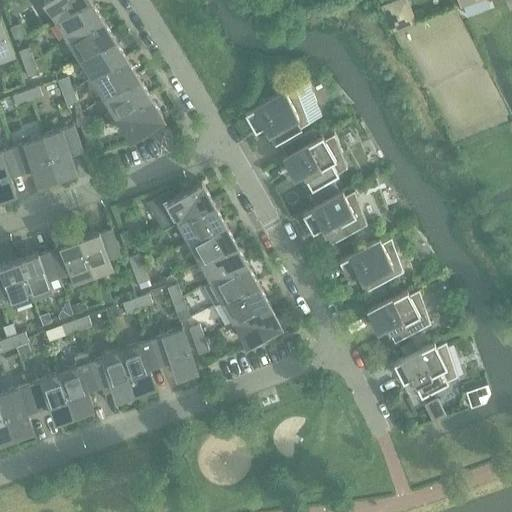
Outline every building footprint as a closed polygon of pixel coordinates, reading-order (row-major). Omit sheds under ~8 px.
[(43,0),(56,19),(85,0),(43,0)] [(85,0),(56,19),(68,38),(102,17),(90,0),(85,0)] [(0,16),(0,57),(13,53),(0,16)] [(114,36),(102,17),(68,38),(80,58),(114,36)] [(15,40),(25,36),(20,23),(10,27),(15,40)] [(126,56),(114,36),(80,58),(92,77),(126,56)] [(29,46),(19,50),(23,63),(34,59),(29,46)] [(138,75),(126,56),(92,77),(104,96),(138,75)] [(28,77),(39,73),(34,59),(23,63),(28,77)] [(150,94),(138,75),(104,96),(116,116),(150,94)] [(68,76),(57,79),(62,93),(73,89),(68,76)] [(309,82),(297,89),(296,88),(287,93),(284,89),(245,111),(255,129),(264,124),(274,142),(322,114),(309,82)] [(30,100),(43,96),(39,85),(26,90),(30,100)] [(67,106),(78,102),(73,89),(62,93),(67,106)] [(26,90),(13,94),(17,105),(30,100),(26,90)] [(116,116),(128,136),(162,115),(150,94),(116,116)] [(89,116),(78,120),(83,133),(94,129),(89,116)] [(70,149),(82,145),(74,123),(42,135),(56,173),(75,166),(70,149)] [(312,127),(281,145),(286,154),(317,137),(312,127)] [(88,147),(99,143),(94,129),(83,133),(88,147)] [(286,154),(282,156),(293,174),(301,170),(311,187),(347,167),(334,133),(324,138),(322,134),(317,137),(286,154)] [(37,180),(56,173),(42,135),(12,146),(20,168),(31,163),(37,180)] [(9,172),(20,168),(12,146),(0,150),(0,192),(14,188),(9,172)] [(169,188),(147,200),(162,229),(178,220),(213,201),(201,180),(173,195),(169,188)] [(354,189),(345,195),(342,190),(302,212),(312,230),(321,225),(331,243),(367,223),(354,189)] [(213,201),(178,220),(189,241),(224,221),(213,201)] [(224,221),(189,241),(200,260),(235,241),(224,221)] [(99,231),(98,228),(79,235),(93,273),(112,266),(107,253),(119,249),(111,227),(99,231)] [(130,229),(119,233),(124,246),(135,242),(130,229)] [(69,267),(73,280),(93,273),(79,235),(60,242),(61,245),(50,249),(57,271),(69,267)] [(391,236),(382,241),(379,237),(339,258),(349,277),(358,272),(367,289),(403,270),(391,236)] [(211,280),(246,260),(235,241),(200,260),(211,280)] [(37,251),(18,258),(32,295),(62,284),(57,271),(50,249),(38,253),(37,251)] [(139,252),(128,256),(133,269),(144,265),(139,252)] [(0,302),(1,305),(12,301),(13,302),(32,295),(18,258),(0,264),(0,302)] [(222,300),(257,280),(246,260),(211,280),(203,285),(214,305),(222,300)] [(133,269),(138,283),(148,279),(144,265),(133,269)] [(222,300),(233,320),(268,300),(257,280),(222,300)] [(178,283),(167,286),(172,299),(183,296),(178,283)] [(387,291),(383,284),(373,290),(377,297),(387,291)] [(107,287),(100,290),(104,301),(111,299),(107,287)] [(367,310),(376,328),(385,323),(394,341),(431,322),(419,288),(409,293),(407,289),(367,310)] [(152,302),(148,292),(135,297),(139,307),(152,302)] [(177,313),(187,309),(183,296),(172,299),(177,313)] [(135,297),(122,302),(126,312),(139,307),(135,297)] [(245,340),(280,321),(268,300),(233,320),(245,340)] [(70,305),(73,313),(83,309),(80,301),(71,304),(70,305)] [(50,321),(47,313),(39,316),(42,324),(50,321)] [(92,325),(88,314),(75,319),(79,329),(92,325)] [(75,319),(62,324),(65,334),(79,329),(75,319)] [(13,322),(8,324),(11,334),(17,332),(13,322)] [(199,323),(189,327),(194,340),(204,336),(199,323)] [(8,324),(2,326),(6,336),(11,334),(8,324)] [(176,371),(196,364),(182,326),(162,333),(151,338),(159,360),(170,355),(176,371)] [(29,341),(25,330),(12,335),(16,346),(29,341)] [(12,335),(0,339),(0,343),(3,351),(16,346),(12,335)] [(198,353),(209,349),(204,336),(194,340),(198,353)] [(148,364),(159,360),(151,338),(140,342),(120,349),(134,387),(153,380),(148,364)] [(446,341),(436,345),(434,341),(415,350),(404,356),(393,361),(403,380),(412,375),(421,393),(457,375),(446,341)] [(410,341),(400,347),(404,356),(415,350),(410,341)] [(115,393),(134,387),(120,349),(101,356),(90,360),(98,382),(109,378),(115,393)] [(77,365),(59,371),(73,409),(93,402),(87,386),(98,382),(90,360),(87,352),(74,356),(77,365)] [(59,371),(29,382),(37,404),(48,400),(54,416),(73,409),(59,371)] [(26,408),(37,404),(29,382),(18,386),(0,392),(0,397),(12,431),(32,424),(26,408)] [(0,435),(12,431),(0,397),(0,435)] [(446,414),(438,397),(424,404),(432,421),(446,414)]
